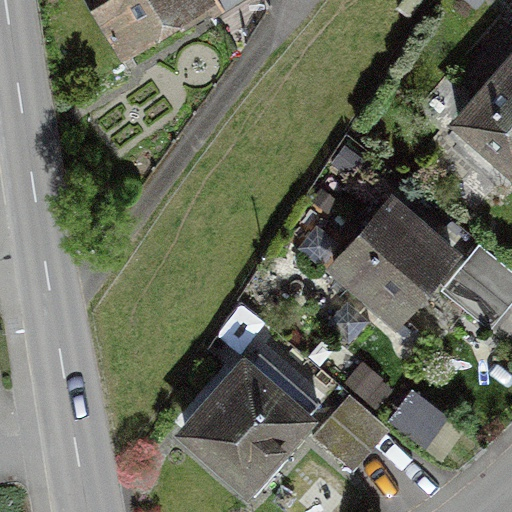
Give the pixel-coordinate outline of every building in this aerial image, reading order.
[(90,0),(119,46),(192,0),(90,0)] [(511,58),(455,123),(511,173),(511,58)] [(386,202),(330,266),(393,321),(449,257),(386,202)] [(455,269),(502,307),(511,294),(511,273),(475,244),(455,269)] [(241,366),(182,433),(251,494),(277,464),(270,457),(302,420),(301,419),(314,404),(255,352),(242,367),(241,366)] [(309,437),(350,472),(387,431),(346,395),(309,437)]
